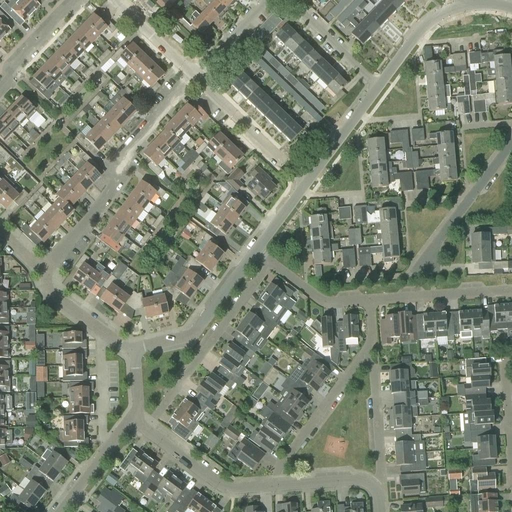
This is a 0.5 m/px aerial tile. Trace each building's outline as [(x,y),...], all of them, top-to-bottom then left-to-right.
[(24,23),(32,15),(16,0),(12,0),(7,6),(4,3),(0,7),(0,8),(12,20),(16,15),(24,23)] [(16,0),(32,15),(40,7),(32,0),(16,0)] [(166,13),(171,7),(164,0),(159,0),(156,4),(166,13)] [(223,12),(225,9),(215,0),(205,0),(203,3),(208,8),(208,9),(217,18),(219,19),(221,19),(224,15),(224,13),(223,12)] [(235,3),(235,2),(233,0),(215,0),(225,9),(229,5),(231,6),(233,6),(235,3)] [(342,10),(350,1),(349,0),(342,0),(337,5),(342,10)] [(363,1),(364,0),(355,0),(353,3),(357,7),(361,11),(367,5),(363,1)] [(387,20),(395,11),(384,0),(376,9),(387,20)] [(395,11),(403,2),(400,0),(384,0),(395,11)] [(185,9),(188,6),(182,1),(179,3),(185,9)] [(354,10),(357,7),(353,3),(344,12),(352,19),(358,14),(354,10)] [(334,19),(342,10),(337,5),(329,14),(334,19)] [(177,24),(183,18),(174,9),(168,15),(177,24)] [(209,26),(217,18),(208,9),(200,17),(199,17),(209,26)] [(379,28),(387,20),(376,9),(367,17),(379,28)] [(0,36),(3,39),(11,31),(4,25),(9,20),(0,12),(0,36)] [(199,17),(200,17),(195,12),(191,17),(196,21),(191,26),(201,35),(209,26),(199,17)] [(352,20),(352,19),(344,12),(336,21),(344,28),(349,23),(356,29),(351,35),(362,45),(370,37),(359,26),(352,20)] [(267,20),(275,28),(281,22),(272,14),(267,20)] [(84,24),(98,37),(106,29),(111,34),(116,29),(105,19),(101,23),(92,15),(84,24)] [(370,37),(379,28),(367,17),(359,26),(370,37)] [(270,34),(275,28),(267,20),(262,25),(270,34)] [(91,45),(98,37),(84,24),(77,31),(91,45)] [(265,39),(270,34),(262,25),(256,31),(265,39)] [(284,46),(294,35),(286,26),(275,37),(284,46)] [(84,52),(91,45),(77,31),(70,39),(84,52)] [(260,45),(265,39),(256,31),(251,36),(260,45)] [(292,54),(303,43),(294,35),(284,46),(292,54)] [(255,50),(260,45),(251,36),(246,42),(255,50)] [(127,66),(141,52),(133,44),(125,53),(120,48),(128,40),(125,38),(112,52),(114,55),(109,60),(114,64),(120,59),(127,66)] [(76,60),(84,52),(70,39),(62,47),(76,60)] [(301,62),(311,51),(303,43),(292,54),(301,62)] [(69,68),(76,60),(62,47),(55,55),(69,68)] [(102,55),(106,59),(111,54),(107,50),(102,55)] [(267,62),(272,58),(263,50),(259,54),(267,62)] [(493,70),(509,68),(508,56),(502,57),(502,50),(492,51),(493,53),(479,55),(479,53),(474,54),(475,66),(480,65),(480,64),(493,63),(493,70)] [(309,71),(320,60),(311,51),(301,62),(309,71)] [(135,73),(148,60),(141,52),(127,66),(135,73)] [(62,76),(69,68),(55,55),(48,63),(62,76)] [(102,63),(106,59),(102,55),(98,60),(102,63)] [(457,55),(452,56),(453,68),(448,68),(449,74),(465,72),(464,66),(459,67),(457,55)] [(261,69),(265,65),(257,56),(252,61),(261,69)] [(276,71),(280,66),(272,58),(267,62),(276,71)] [(143,81),(156,67),(148,60),(135,73),(143,81)] [(318,79),(329,68),(320,60),(309,71),(318,79)] [(54,84),(62,76),(48,63),(40,71),(54,84)] [(425,76),(440,74),(439,63),(424,64),(425,76)] [(270,78),(274,73),(265,65),(261,69),(270,78)] [(87,71),(91,74),(96,69),(92,66),(87,71)] [(289,74),(289,75),(292,72),(286,66),(284,69),(280,66),(276,71),(284,79),(289,74)] [(156,67),(143,81),(150,88),(145,93),(150,98),(160,87),(156,83),(164,75),(156,67)] [(91,74),(87,71),(84,68),(80,73),(87,79),(91,74)] [(326,88),(337,77),(329,68),(318,79),(326,88)] [(495,81),(510,80),(509,68),(493,70),(494,71),(488,71),(489,77),(494,77),(495,81)] [(47,92),(54,84),(40,71),(33,79),(40,86),(36,90),(48,101),(52,96),(47,92)] [(238,93),(249,82),(240,73),(229,84),(238,93)] [(278,86),(283,81),(274,73),(270,78),(278,86)] [(297,83),(289,75),(289,74),(284,79),(293,87),(297,83)] [(426,88),(441,86),(440,74),(425,76),(426,88)] [(117,86),(121,82),(116,77),(112,81),(117,86)] [(337,77),(326,88),(335,97),(346,85),(337,77)] [(496,94),(511,92),(510,80),(495,81),(496,94)] [(72,86),(76,90),(81,85),(77,81),(72,86)] [(287,94),(291,90),(283,81),(278,86),(287,94)] [(247,101),(258,90),(249,82),(238,93),(247,101)] [(302,95),(306,91),(297,83),(293,87),(302,95)] [(468,84),(469,92),(476,92),(475,83),(468,84)] [(71,95),(76,90),(72,86),(68,91),(71,95)] [(426,88),(427,100),(443,99),(449,98),(448,86),(441,86),(426,88)] [(123,91),(128,96),(132,93),(127,88),(123,91)] [(128,96),(123,91),(121,90),(109,102),(115,108),(115,107),(129,121),(137,113),(128,105),(132,100),(128,96)] [(256,109),(266,98),(258,90),(247,101),(256,109)] [(295,102),(300,98),(291,90),(287,94),(295,102)] [(310,104),(315,99),(306,91),(302,95),(310,104)] [(478,102),(479,114),(485,114),(484,100),(496,99),(497,106),(511,104),(511,99),(511,92),(496,94),(471,96),(472,103),(478,102)] [(92,100),(96,104),(100,99),(97,96),(92,100)] [(14,106),(28,119),(36,111),(40,115),(44,111),(33,101),(30,105),(22,97),(14,106)] [(462,104),(467,103),(467,97),(455,98),(457,116),(463,116),(462,104)] [(264,118),(275,107),(266,98),(256,109),(264,118)] [(304,111),(308,106),(300,98),(295,102),(304,111)] [(315,99),(310,104),(319,113),(324,108),(315,99)] [(443,99),(427,100),(428,113),(450,111),(450,105),(443,106),(443,99)] [(96,104),(92,100),(85,108),(88,112),(91,108),(100,116),(104,112),(96,104)] [(178,113),(192,126),(199,119),(206,126),(211,121),(200,110),(196,115),(186,105),(178,113)] [(20,127),(28,119),(14,106),(6,113),(20,127)] [(308,106),(304,111),(313,119),(317,115),(308,106)] [(121,128),(129,121),(115,107),(115,108),(108,115),(121,128)] [(273,126),(283,115),(275,107),(264,118),(273,126)] [(81,120),(88,112),(85,108),(82,111),(77,116),(81,120)] [(0,122),(13,135),(20,127),(6,113),(0,119),(0,122)] [(185,134),(192,126),(178,113),(171,121),(185,134)] [(114,136),(121,128),(108,115),(100,123),(114,136)] [(281,134),(292,123),(283,115),(273,126),(281,134)] [(177,142),(185,134),(171,121),(163,129),(165,131),(165,130),(177,142)] [(0,137),(5,143),(13,135),(0,122),(0,137)] [(107,144),(114,136),(100,123),(93,131),(107,144)] [(292,123),(281,134),(290,143),(301,132),(292,123)] [(179,143),(177,142),(165,130),(165,131),(157,138),(171,151),(179,143)] [(99,152),(107,144),(93,131),(85,139),(80,133),(75,138),(86,149),(91,144),(99,152)] [(390,145),(401,144),(400,132),(389,133),(390,145)] [(31,137),(35,141),(39,137),(35,133),(31,137)] [(214,155),(227,141),(219,133),(207,146),(205,147),(214,155)] [(436,146),(452,145),(451,133),(428,135),(429,140),(436,140),(436,146)] [(30,146),(35,141),(31,137),(26,142),(30,146)] [(164,159),(171,151),(157,138),(150,146),(164,159)] [(368,153),(383,152),(382,139),(366,141),(368,153)] [(221,162),(235,148),(227,141),(214,155),(221,162)] [(437,159),(453,157),(452,145),(436,146),(437,158),(437,159)] [(157,167),(164,159),(150,146),(142,154),(151,162),(147,167),(157,177),(162,172),(157,167)] [(19,157),(24,152),(20,148),(15,154),(19,157)] [(235,148),(221,162),(222,163),(218,167),(226,174),(243,156),(235,148)] [(411,161),(410,149),(408,150),(408,149),(401,150),(402,154),(405,154),(405,162),(411,161)] [(384,164),(384,163),(383,152),(368,153),(369,165),(384,164)] [(80,171),(94,184),(101,176),(93,169),(96,165),(85,155),(81,160),(86,165),(80,171)] [(438,171),(454,169),(453,157),(437,159),(437,158),(432,159),(432,166),(438,166),(438,171)] [(12,173),(19,166),(10,158),(5,163),(10,167),(8,169),(12,173)] [(185,164),(188,168),(193,163),(189,159),(185,164)] [(402,170),(412,169),(411,161),(405,162),(402,163),(402,170)] [(200,170),(204,166),(200,162),(196,167),(200,170)] [(370,177),(410,173),(396,174),(396,169),(391,169),(391,163),(384,163),(384,164),(369,165),(370,177)] [(184,172),(188,168),(185,164),(180,169),(184,172)] [(53,176),(61,168),(57,165),(49,172),(53,176)] [(19,166),(12,173),(16,177),(23,170),(19,166)] [(264,200),(276,188),(270,182),(271,181),(258,168),(251,176),(255,180),(247,188),(253,194),(255,192),(264,200)] [(236,193),(243,186),(238,181),(244,176),(237,169),(225,182),(236,193)] [(421,180),(422,191),(427,191),(426,179),(434,178),(433,176),(439,176),(439,183),(455,182),(454,169),(438,171),(414,173),(415,180),(421,180)] [(86,192),(94,184),(80,171),(72,179),(86,192)] [(48,182),(53,176),(49,172),(44,178),(48,182)] [(405,181),(410,181),(410,173),(370,177),(371,189),(387,188),(386,184),(393,184),(393,182),(399,182),(400,193),(406,192),(405,181)] [(210,174),(207,178),(212,183),(216,179),(210,174)] [(79,200),(86,192),(72,179),(65,187),(79,200)] [(0,201),(11,189),(4,182),(0,185),(0,201)] [(134,192),(150,203),(156,194),(141,183),(134,192)] [(36,193),(40,196),(45,191),(42,187),(36,193)] [(71,209),(79,200),(65,187),(57,196),(60,199),(61,199),(71,209)] [(11,189),(0,201),(0,207),(2,206),(7,211),(14,203),(18,206),(28,195),(23,190),(18,195),(11,189)] [(143,212),(150,203),(134,192),(128,201),(143,212)] [(33,204),(40,196),(36,193),(29,200),(33,204)] [(223,207),(239,218),(245,209),(230,198),(223,207)] [(75,212),(71,209),(61,199),(60,199),(52,208),(67,221),(75,212)] [(137,220),(143,212),(128,201),(122,209),(137,220)] [(204,206),(200,203),(196,208),(203,213),(206,208),(204,206)] [(233,227),(239,218),(223,207),(217,215),(233,227)] [(374,224),(394,222),(393,210),(374,212),(370,216),(365,212),(364,207),(359,208),(360,219),(355,220),(355,226),(374,224)] [(59,229),(67,221),(52,208),(45,216),(59,229)] [(131,229),(137,220),(122,209),(116,218),(131,229)] [(311,230),(332,228),(331,223),(326,223),(324,210),(316,210),(317,218),(310,218),(311,230)] [(226,236),(233,227),(217,215),(210,224),(226,236)] [(52,237),(59,229),(45,216),(38,224),(52,237)] [(125,237),(131,229),(116,218),(110,226),(125,237)] [(157,229),(161,224),(156,221),(152,226),(157,229)] [(375,236),(395,234),(394,222),(374,224),(375,236)] [(45,245),(52,237),(38,224),(31,231),(25,225),(20,230),(32,240),(35,236),(45,245)] [(118,246),(125,237),(110,226),(103,235),(118,246)] [(490,236),(511,234),(511,227),(489,229),(490,236)] [(312,242),(327,241),(333,240),(332,228),(311,230),(312,242)] [(203,241),(198,249),(202,252),(217,263),(223,254),(208,243),(208,244),(206,243),(210,237),(206,234),(202,240),(203,241)] [(381,248),(396,247),(395,234),(375,236),(376,242),(381,241),(381,247),(381,248)] [(471,250),(494,249),(494,243),(488,244),(487,236),(470,237),(471,250)] [(144,247),(148,241),(144,238),(140,244),(144,247)] [(313,254),(328,253),(338,252),(337,245),(328,246),(327,241),(312,242),(313,254)] [(32,253),(37,248),(30,242),(26,246),(32,253)] [(363,257),(364,268),(369,268),(369,256),(382,255),(382,260),(397,259),(396,247),(381,248),(381,247),(357,250),(357,257),(363,257)] [(494,249),(471,250),(471,265),(489,264),(489,263),(491,263),(491,271),(493,270),(502,270),(507,270),(507,263),(495,263),(494,249)] [(347,258),(353,257),(352,250),(341,251),(343,270),(348,269),(347,258)] [(190,256),(186,262),(198,270),(201,266),(210,272),(217,263),(202,252),(196,261),(194,259),(190,256)] [(328,253),(313,254),(314,267),(329,265),(328,253)] [(82,287),(94,271),(85,265),(89,259),(83,255),(74,267),(80,271),(73,280),(82,287)] [(184,268),(177,277),(182,281),(182,280),(197,291),(203,282),(194,275),(198,270),(186,262),(182,267),(184,268)] [(114,271),(127,281),(133,272),(120,263),(114,271)] [(94,271),(82,287),(91,294),(103,278),(94,271)] [(170,283),(167,288),(170,292),(177,304),(183,295),(190,300),(197,291),(182,280),(182,281),(177,277),(171,285),(170,283)] [(264,294),(283,308),(293,294),(283,286),(279,292),(270,285),(264,294)] [(110,308),(122,292),(113,286),(101,301),(110,308)] [(131,299),(122,292),(110,308),(119,314),(126,306),(133,311),(135,302),(131,299)] [(0,309),(9,310),(9,294),(0,294),(0,309)] [(283,308),(264,294),(257,303),(265,310),(261,315),(277,326),(278,327),(281,323),(280,322),(288,311),(283,308)] [(154,299),(159,318),(170,315),(166,296),(154,299)] [(148,320),(159,318),(154,299),(143,302),(148,320)] [(496,330),(506,329),(504,306),(493,306),(494,318),(487,318),(487,321),(488,334),(489,334),(496,333),(496,330)] [(9,310),(0,309),(0,325),(9,325),(9,310)] [(304,323),(308,318),(300,311),(295,316),(304,323)] [(488,334),(487,321),(481,321),(480,311),(469,312),(471,338),(482,337),(482,339),(489,339),(489,334),(488,334)] [(459,339),(471,338),(469,312),(458,313),(458,322),(452,322),(452,325),(453,336),(459,335),(459,339)] [(242,323),(261,337),(268,328),(273,332),(277,326),(261,315),(258,320),(249,314),(242,323)] [(416,327),(416,321),(409,322),(409,314),(397,315),(399,338),(399,336),(408,335),(408,342),(417,341),(417,336),(416,327)] [(453,336),(452,325),(445,325),(444,314),(433,315),(435,338),(447,338),(447,342),(453,341),(453,336)] [(390,339),(399,338),(397,315),(397,317),(385,318),(385,321),(386,333),(380,333),(381,346),(391,345),(390,339)] [(435,338),(433,315),(422,315),(423,327),(416,327),(417,336),(423,335),(423,334),(425,333),(426,343),(435,343),(435,338)] [(338,346),(338,353),(346,353),(345,340),(357,339),(356,317),(343,318),(344,334),(337,334),(338,346)] [(338,346),(337,334),(337,340),(331,335),(330,318),(320,319),(320,325),(315,321),(308,328),(321,339),(322,349),(329,348),(330,362),(336,366),(338,353),(338,346)] [(254,347),(261,337),(242,323),(236,332),(244,338),(240,344),(245,347),(254,354),(257,349),(254,347)] [(0,343),(10,344),(9,328),(0,328),(0,343)] [(83,341),(83,334),(63,335),(63,350),(87,350),(87,341),(83,341)] [(10,344),(0,343),(0,359),(10,359),(10,344)] [(254,354),(245,347),(241,352),(231,345),(230,347),(228,346),(227,346),(223,351),(223,352),(225,354),(224,355),(226,356),(240,366),(245,370),(243,368),(254,354)] [(63,367),(83,367),(83,360),(88,360),(87,351),(63,352),(63,367)] [(448,361),(454,360),(453,351),(446,352),(448,361)] [(307,371),(323,383),(330,374),(320,366),(323,361),(313,354),(307,362),(311,365),(307,371)] [(238,379),(245,370),(240,366),(226,356),(219,365),(229,373),(225,377),(234,384),(234,383),(240,388),(243,383),(238,379)] [(263,380),(276,361),(270,357),(257,376),(263,380)] [(470,378),(490,377),(489,365),(477,366),(476,359),(464,360),(466,378),(469,378),(470,378)] [(0,378),(10,378),(10,362),(0,362),(0,378)] [(390,384),(407,382),(407,379),(412,379),(414,375),(414,371),(411,368),(411,364),(400,365),(401,372),(389,372),(390,384)] [(83,367),(63,367),(64,383),(88,382),(88,374),(83,374),(83,367)] [(268,386),(278,373),(272,368),(262,382),(268,386)] [(307,371),(303,368),(292,383),(302,390),(306,385),(316,393),(323,383),(307,371)] [(234,384),(225,377),(222,382),(212,375),(205,384),(203,383),(219,395),(225,387),(229,390),(234,384)] [(465,396),(477,396),(476,390),(478,389),(488,389),(488,377),(490,377),(470,378),(470,388),(464,389),(465,396)] [(10,378),(0,378),(0,393),(11,393),(10,378)] [(302,390),(292,383),(287,379),(283,384),(289,388),(286,391),(283,389),(279,395),(282,397),(302,412),(309,403),(299,395),(302,390)] [(402,394),(403,401),(417,400),(417,393),(408,394),(407,382),(390,384),(391,395),(392,395),(402,394)] [(219,395),(203,383),(196,393),(206,400),(202,405),(206,408),(211,411),(218,402),(213,399),(217,394),(219,395)] [(70,399),(90,399),(90,392),(94,392),(94,384),(70,384),(70,399)] [(254,394),(259,399),(266,390),(262,386),(254,394)] [(27,410),(36,410),(35,393),(26,394),(27,410)] [(10,399),(10,397),(0,396),(0,412),(6,412),(13,412),(13,411),(14,411),(14,399),(10,399)] [(472,414),(492,413),(492,412),(490,412),(489,401),(477,402),(477,396),(465,396),(465,404),(471,403),(472,414)] [(301,413),(302,412),(282,397),(275,407),(269,403),(266,407),(281,419),(285,414),(295,421),(296,422),(298,421),(303,416),(302,414),(301,413)] [(90,399),(70,399),(70,415),(95,414),(95,406),(90,406),(90,399)] [(403,408),(393,408),(392,408),(392,410),(389,411),(389,420),(393,419),(410,418),(417,417),(416,407),(418,407),(417,400),(403,401),(403,408)] [(206,408),(202,405),(198,402),(195,408),(185,401),(179,410),(197,423),(203,415),(202,414),(206,408)] [(240,411),(244,405),(239,401),(235,407),(240,411)] [(281,419),(266,407),(265,407),(259,415),(264,420),(260,426),(264,428),(281,441),(288,431),(278,424),(281,419)] [(199,424),(197,423),(179,410),(172,419),(180,425),(177,430),(186,437),(190,432),(192,433),(199,424)] [(470,432),(481,431),(481,425),(493,424),(492,413),(472,414),(469,414),(470,432)] [(26,419),(26,427),(35,427),(35,416),(27,416),(27,419),(26,419)] [(65,433),(85,432),(84,426),(89,425),(89,417),(64,418),(65,433)] [(395,455),(413,454),(412,447),(419,447),(418,443),(420,442),(420,436),(411,436),(410,418),(393,419),(394,431),(405,430),(406,443),(395,444),(395,455)] [(234,443),(241,434),(229,426),(223,434),(234,443)] [(274,450),(281,441),(264,428),(259,434),(255,431),(249,439),(260,448),(264,443),(274,450)] [(6,431),(0,430),(0,446),(6,447),(7,447),(7,445),(12,445),(11,431),(6,431)] [(477,450),(495,448),(494,437),(484,438),(483,431),(481,431),(470,432),(471,444),(477,443),(477,450)] [(85,432),(65,433),(65,448),(89,448),(89,439),(85,439),(85,432)] [(235,446),(227,457),(235,463),(237,459),(253,471),(261,460),(253,454),(251,452),(255,448),(252,446),(244,440),(238,448),(235,446)] [(47,462),(61,473),(68,464),(59,456),(62,451),(53,444),(42,459),(47,462)] [(495,448),(477,450),(478,456),(472,457),(472,468),(486,467),(485,460),(496,460),(495,448)] [(139,473),(150,458),(141,451),(133,462),(127,458),(120,468),(126,472),(130,466),(138,472),(139,473)] [(6,454),(0,457),(0,462),(2,467),(10,463),(6,454)] [(413,454),(395,455),(396,466),(410,466),(411,472),(420,471),(420,460),(413,460),(413,454)] [(145,495),(152,485),(147,481),(148,479),(159,465),(150,458),(139,473),(138,472),(134,477),(144,485),(139,491),(145,495)] [(22,459),(19,463),(29,470),(32,466),(22,459)] [(54,483),(61,473),(47,462),(40,471),(35,467),(31,473),(40,480),(44,475),(54,483)] [(485,475),(485,468),(471,469),(472,482),(477,481),(478,490),(495,488),(494,475),(485,475)] [(448,481),(461,480),(460,470),(447,471),(448,481)] [(37,485),(40,480),(31,473),(26,479),(31,483),(25,491),(39,502),(47,492),(37,485)] [(168,494),(179,479),(170,473),(158,489),(152,485),(145,495),(150,500),(155,493),(163,499),(167,494),(168,494)] [(402,495),(412,494),(419,494),(418,482),(424,482),(423,474),(409,475),(409,481),(401,482),(402,495)] [(108,476),(105,480),(114,486),(117,482),(108,476)] [(176,511),(181,507),(175,503),(188,486),(179,479),(168,494),(172,498),(170,500),(175,503),(168,511),(176,511)] [(32,511),(39,502),(25,491),(19,500),(14,496),(9,502),(19,509),(22,504),(32,511)] [(124,511),(118,507),(122,502),(107,491),(99,502),(110,510),(108,511),(124,511)] [(199,511),(208,501),(199,494),(191,504),(186,500),(181,507),(176,511),(184,511),(187,508),(192,511),(199,511)] [(485,502),(484,495),(469,496),(470,511),(497,511),(497,501),(485,502)] [(426,509),(442,508),(442,506),(448,505),(447,498),(425,499),(426,509)] [(199,511),(213,511),(217,508),(208,501),(199,511)] [(330,508),(329,502),(317,503),(318,509),(310,510),(310,511),(331,511),(331,508),(330,508)]
